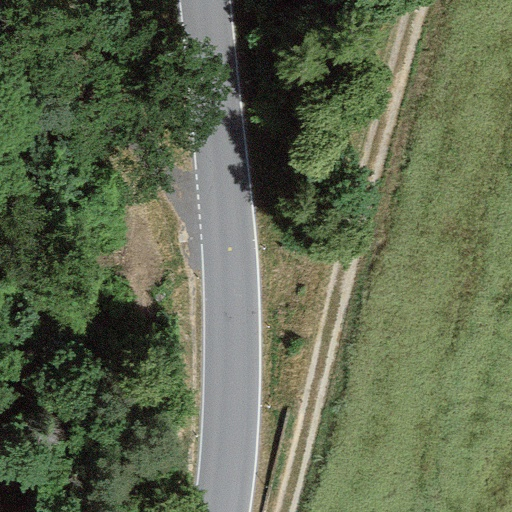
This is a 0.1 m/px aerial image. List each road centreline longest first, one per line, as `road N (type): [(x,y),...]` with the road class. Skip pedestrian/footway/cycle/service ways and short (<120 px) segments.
road 1 (track): [(313,511),(348,418),(456,0)]
road 2 (tertiary): [(220,511),(223,231),(201,0)]
road 3 (track): [(55,0),(72,73),(223,231)]
